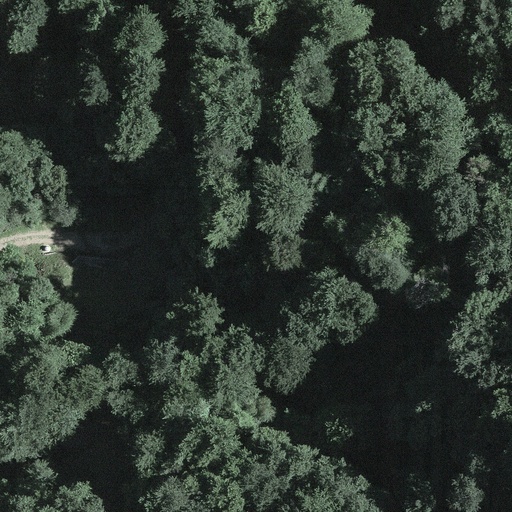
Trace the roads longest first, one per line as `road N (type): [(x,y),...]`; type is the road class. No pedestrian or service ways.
road 1 (track): [(414,0),(439,55),(432,75),(383,99),(323,160),(317,179),(319,195),(377,274),(389,323),(387,459)]
road 2 (track): [(334,0),(206,71),(184,93),(165,148),(167,205),(155,219),(136,231),(0,244)]
